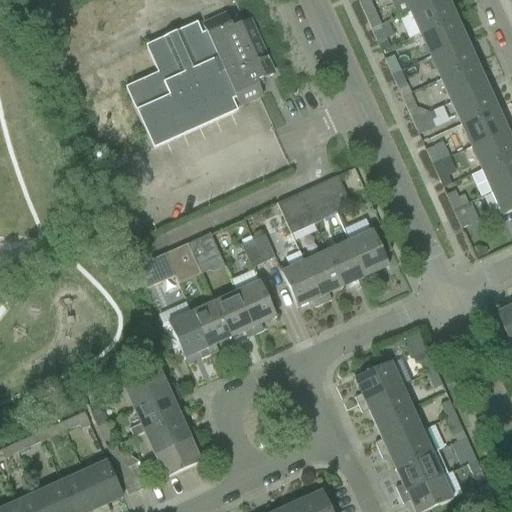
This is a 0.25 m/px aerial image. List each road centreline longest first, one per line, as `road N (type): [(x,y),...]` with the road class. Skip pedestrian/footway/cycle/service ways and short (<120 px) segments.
road 1 (residential): [(446,299),(313,0)]
road 2 (residential): [(304,364),(222,401),(257,479)]
road 3 (residential): [(511,448),(446,299)]
road 4 (residential): [(446,299),(304,364)]
